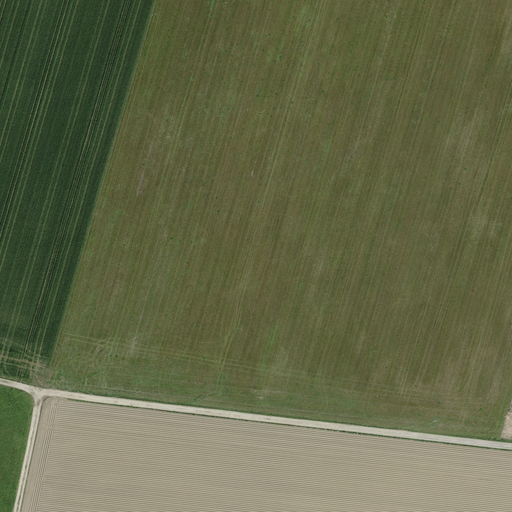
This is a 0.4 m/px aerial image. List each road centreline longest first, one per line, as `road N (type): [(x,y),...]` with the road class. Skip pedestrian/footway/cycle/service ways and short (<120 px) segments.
road 1 (track): [(511,449),(41,392)]
road 2 (track): [(41,392),(16,511)]
